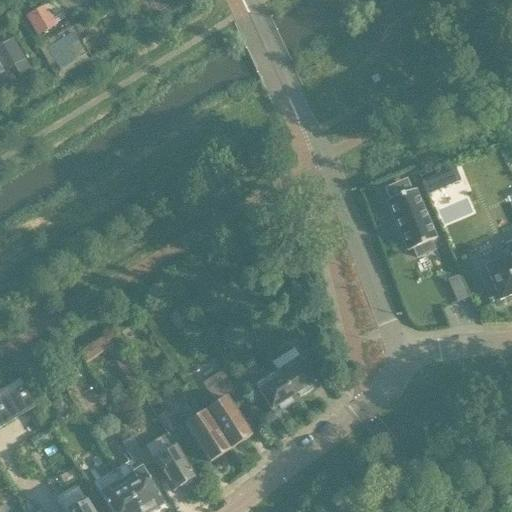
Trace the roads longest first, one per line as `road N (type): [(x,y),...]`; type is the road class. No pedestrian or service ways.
road 1 (unclassified): [(399,357),(252,0)]
road 2 (residential): [(230,511),(364,411),(385,391),(399,357)]
